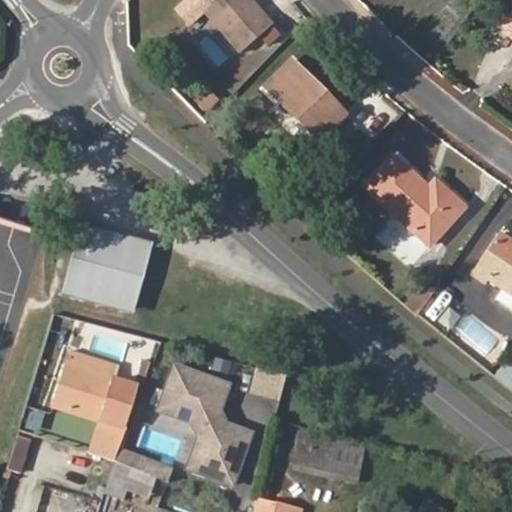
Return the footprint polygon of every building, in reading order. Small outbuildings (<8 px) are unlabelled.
[(247,7),(241,0),(212,0),(203,9),(216,25),(239,51),(270,24),(252,2),(247,7)] [(207,32),(216,25),(203,9),(194,17),(207,32)] [(511,9),(496,31),(511,43),(511,9)] [(344,113),(294,62),(268,88),(317,139),(344,113)] [(429,189),(393,156),(364,187),(427,245),(462,206),(435,182),(429,189)] [(0,327),(9,330),(38,228),(0,217),(0,327)] [(132,314),(151,244),(89,227),(79,224),(60,293),(132,314)] [(511,242),(498,232),(470,273),(484,282),(488,278),(511,294),(511,242)] [(404,305),(416,316),(432,292),(420,282),(404,305)] [(220,408),(228,382),(173,363),(157,409),(192,420),(199,435),(188,466),(233,482),(251,430),(226,422),(220,408)] [(67,364),(54,407),(102,421),(123,427),(123,426),(135,383),(67,364)] [(252,391),(279,399),(285,376),(257,368),(252,391)] [(102,421),(92,455),(113,462),(118,448),(127,428),(123,426),(123,427),(102,421)] [(357,484),(366,447),(298,431),(289,469),(357,484)] [(29,438),(17,435),(6,468),(19,472),(29,438)] [(118,448),(113,462),(114,462),(143,472),(147,458),(118,448)] [(157,477),(169,481),(173,467),(147,458),(143,472),(144,472),(157,477)] [(128,490),(137,493),(144,472),(143,472),(114,462),(105,494),(125,500),(128,490)] [(137,493),(150,498),(157,477),(144,472),(137,493)] [(466,483),(443,472),(430,496),(453,508),(466,483)] [(300,511),(301,510),(255,500),(252,511),(300,511)]
